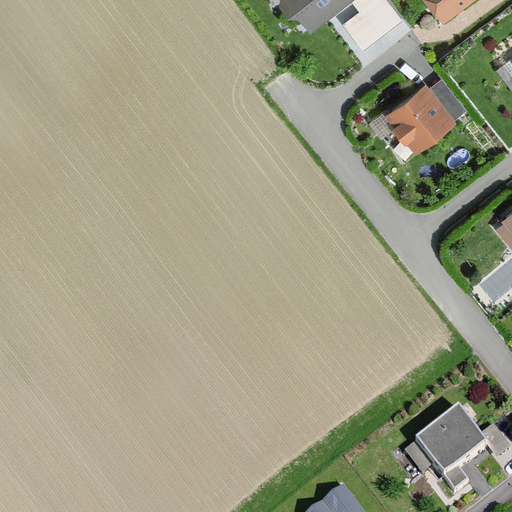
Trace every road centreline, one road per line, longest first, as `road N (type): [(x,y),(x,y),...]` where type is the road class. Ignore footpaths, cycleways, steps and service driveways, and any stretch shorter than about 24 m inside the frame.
road 1 (residential): [(511,372),(277,79)]
road 2 (unknown): [(400,43),(331,104),(319,131)]
